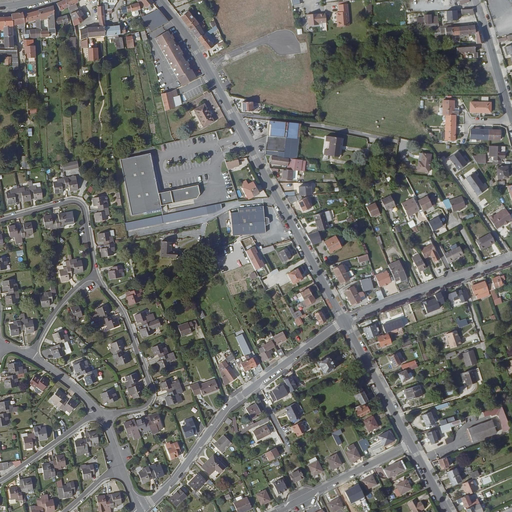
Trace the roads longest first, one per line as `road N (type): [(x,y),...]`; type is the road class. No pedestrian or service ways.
road 1 (tertiary): [(342,320),(197,51),(157,0)]
road 2 (residential): [(342,320),(225,409),(172,482),(139,511)]
road 3 (residential): [(102,416),(140,408),(151,389),(121,312),(94,275)]
road 4 (residential): [(511,258),(342,320)]
road 5 (residential): [(0,219),(81,203),(94,275)]
road 6 (residential): [(410,444),(277,511)]
road 7 (tertiary): [(410,444),(342,320)]
road 8 (residential): [(475,0),(511,117)]
road 9 (residential): [(0,481),(102,416)]
